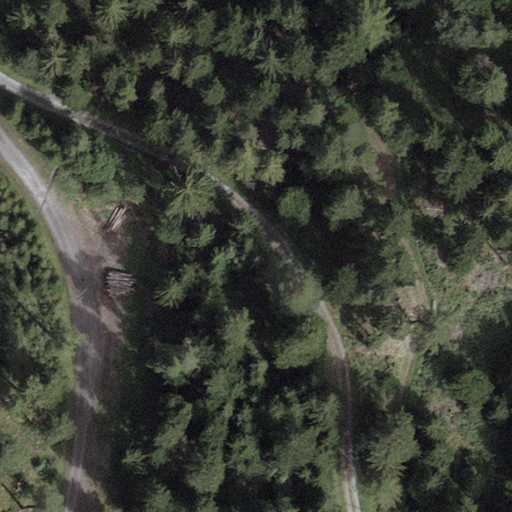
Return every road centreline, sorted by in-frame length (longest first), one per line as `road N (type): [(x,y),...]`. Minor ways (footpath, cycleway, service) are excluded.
road 1 (track): [(396,511),(395,417),(423,296),(379,148),(363,126),(189,37),(142,0)]
road 2 (track): [(0,77),(198,171),(252,208),(333,327),(346,376),(359,511)]
road 3 (track): [(0,140),(77,248),(93,325),(86,427),(66,511)]
